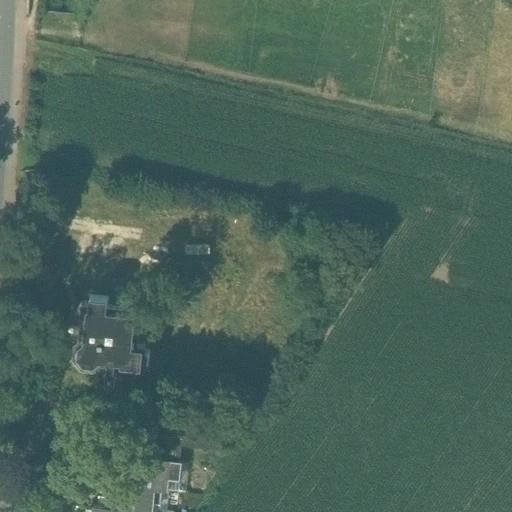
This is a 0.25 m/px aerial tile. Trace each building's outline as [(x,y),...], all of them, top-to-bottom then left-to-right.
[(221,227),(200,223),(196,258),(224,262),(221,227)] [(227,242),(224,266),(247,268),(249,244),(227,242)] [(183,257),(149,253),(147,278),(181,282),(183,257)] [(196,258),(183,257),(181,282),(181,287),(226,292),(224,266),(224,262),(196,258)] [(139,309),(108,306),(108,308),(107,308),(107,305),(104,299),(95,298),(91,304),(91,306),(86,306),(84,337),(84,339),(79,342),(78,342),(77,354),(78,354),(84,362),(84,363),(96,364),(96,363),(101,359),(109,360),(108,367),(107,367),(107,373),(106,373),(106,378),(108,381),(114,381),(117,380),(118,372),(122,372),(124,371),(125,362),(142,364),(144,346),(135,345),(139,309)] [(224,423),(166,417),(164,442),(182,444),(222,448),(224,423)] [(165,459),(124,455),(121,483),(121,485),(155,488),(155,489),(168,490),(169,478),(178,478),(182,444),(166,443),(165,459)] [(155,488),(121,485),(121,483),(109,482),(106,506),(106,507),(140,511),(144,511),(152,511),(155,489),(155,488)]
